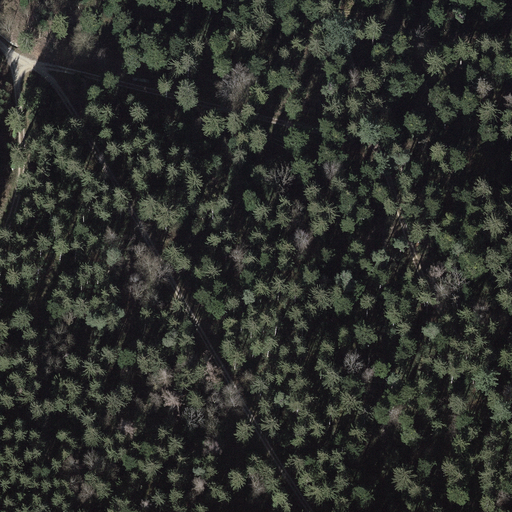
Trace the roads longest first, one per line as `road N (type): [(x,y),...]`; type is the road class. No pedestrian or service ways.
road 1 (track): [(308,511),(218,386),(47,66)]
road 2 (track): [(511,419),(450,332),(375,147),(340,35)]
road 3 (track): [(10,56),(375,147)]
road 4 (track): [(511,50),(429,49),(366,31),(340,35),(312,0)]
road 5 (track): [(0,45),(18,93),(22,153),(21,181),(0,236)]
